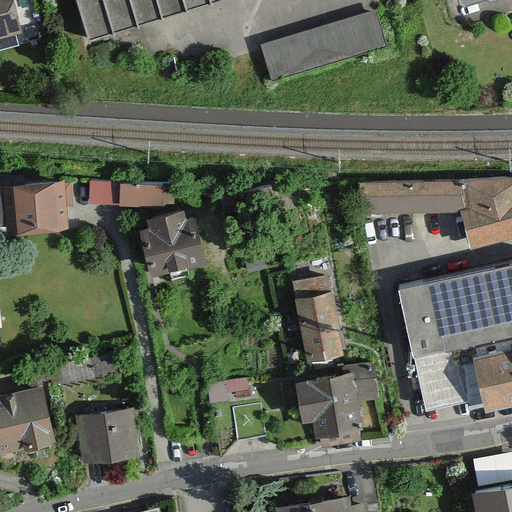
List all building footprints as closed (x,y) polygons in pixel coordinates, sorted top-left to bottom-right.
[(16,0),(0,0),(0,45),(28,38),(16,0)] [(82,0),(91,30),(204,0),(82,0)] [(261,40),(272,76),(387,42),(376,6),(261,40)] [(511,170),(366,177),(366,207),(456,205),(453,237),(511,223),(511,170)] [(71,172),(13,178),(17,228),(76,223),(71,172)] [(92,199),(122,200),(122,175),(93,175),(92,199)] [(172,200),(173,177),(124,176),(124,198),(172,200)] [(205,204),(145,220),(159,272),(219,256),(205,204)] [(425,409),(469,399),(471,406),(511,396),(511,258),(429,276),(398,283),(425,409)] [(346,280),(297,288),(308,351),(356,343),(346,280)] [(364,365),(313,372),(322,439),(373,432),(364,365)] [(49,374),(0,387),(0,450),(66,433),(49,374)] [(143,399),(80,407),(85,451),(148,443),(143,399)] [(511,475),(511,446),(477,454),(483,481),(511,475)] [(478,511),(511,511),(511,479),(474,486),(478,511)] [(276,502),(276,511),(367,511),(367,501),(352,503),(351,495),(276,502)]
